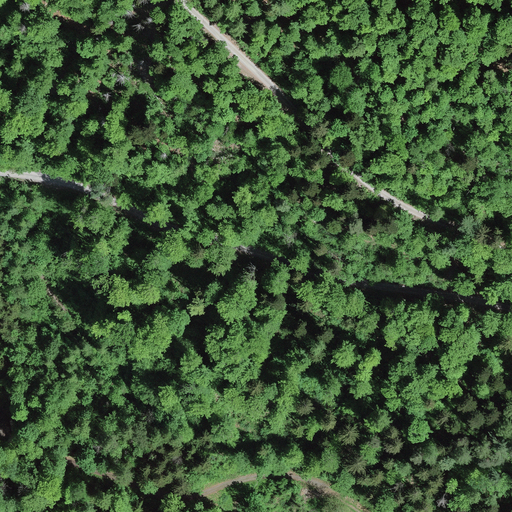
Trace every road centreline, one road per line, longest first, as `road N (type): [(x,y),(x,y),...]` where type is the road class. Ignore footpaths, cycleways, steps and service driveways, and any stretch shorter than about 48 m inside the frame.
road 1 (track): [(0,172),(75,185),(169,227),(329,275),(511,308)]
road 2 (track): [(0,427),(27,451),(184,499),(266,474),(419,511)]
road 3 (track): [(511,259),(363,179),(184,0)]
